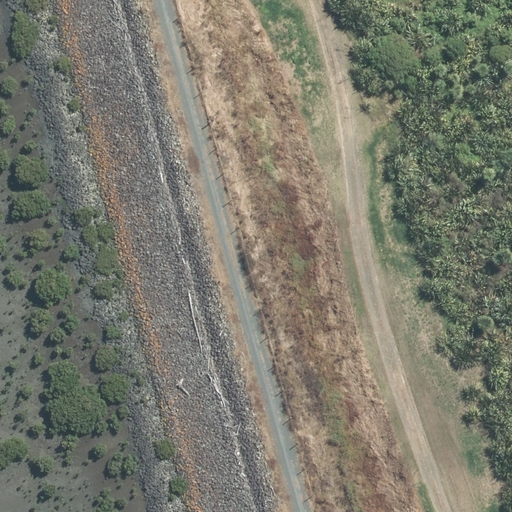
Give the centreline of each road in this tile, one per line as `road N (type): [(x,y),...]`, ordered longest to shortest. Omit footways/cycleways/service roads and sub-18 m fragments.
road 1 (track): [(326,0),(368,278),(447,511)]
road 2 (track): [(341,72),(511,29)]
